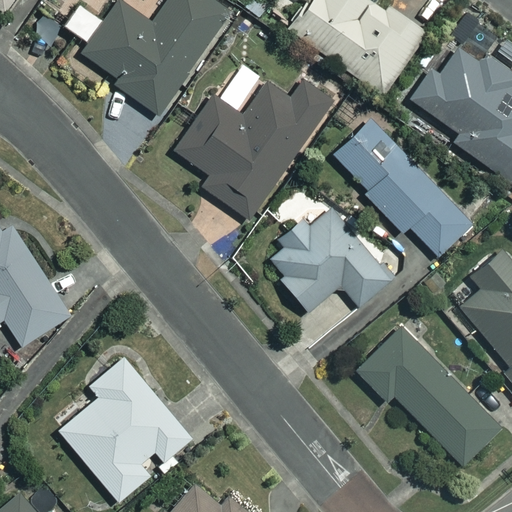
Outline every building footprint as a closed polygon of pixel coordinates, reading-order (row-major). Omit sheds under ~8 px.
[(0,0),(0,7),(8,14),(18,0),(0,0)] [(228,11),(213,0),(162,0),(148,20),(120,0),(110,0),(98,18),(75,1),(60,22),(84,39),(77,49),(114,75),(111,80),(154,111),(228,11)] [(300,0),(284,22),(377,91),(422,29),(384,1),(380,7),(369,0),(300,0)] [(477,61),(449,42),(410,98),(455,130),(449,137),(511,181),(511,71),(483,51),(477,61)] [(328,98),(298,76),(286,93),(265,79),(254,94),(237,82),(223,101),(211,93),(173,147),(206,171),(198,182),(245,215),(328,98)] [(386,128),(368,110),(328,150),(363,185),(359,189),(398,228),(404,222),(435,253),(469,219),(390,140),(374,156),(366,148),(386,128)] [(389,275),(326,203),(307,221),(299,211),(273,234),(280,242),(261,260),(305,309),(336,282),(356,304),(389,275)] [(7,237),(0,226),(0,327),(9,322),(26,348),(73,316),(16,231),(7,237)] [(511,260),(499,244),(465,270),(478,285),(457,301),(505,363),(500,367),(511,382),(511,260)] [(496,425),(397,323),(352,366),(383,398),(390,391),(433,435),(409,459),(434,485),(496,425)] [(197,442),(128,359),(93,388),(103,399),(63,432),(122,504),(154,477),(144,464),(159,452),(170,464),(197,442)] [(227,511),(198,487),(176,511),(227,511)] [(39,511),(24,494),(2,511),(39,511)]
